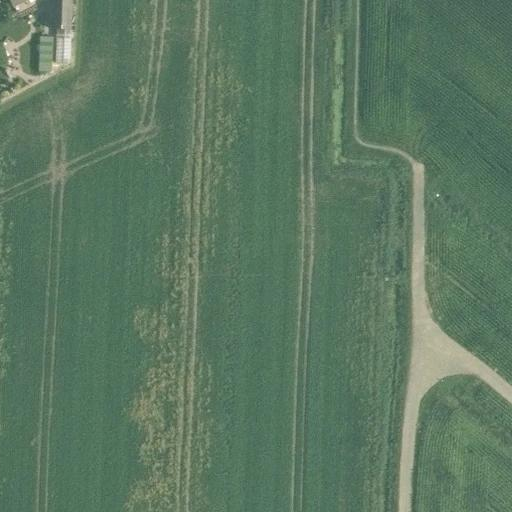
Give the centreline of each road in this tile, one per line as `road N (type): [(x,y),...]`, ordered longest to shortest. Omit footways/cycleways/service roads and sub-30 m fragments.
road 1 (track): [(511,400),(464,359),(416,338),(404,511)]
road 2 (track): [(416,338),(417,168),(404,153),(364,144)]
